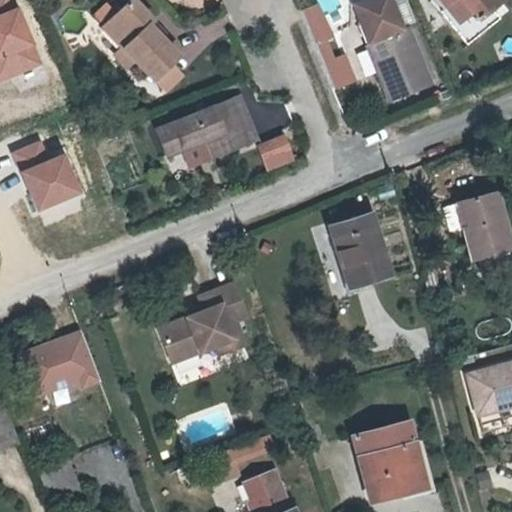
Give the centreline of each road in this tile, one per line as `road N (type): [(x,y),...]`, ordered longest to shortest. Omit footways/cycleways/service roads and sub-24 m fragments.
road 1 (residential): [(0,304),(330,174)]
road 2 (residential): [(330,174),(270,0)]
